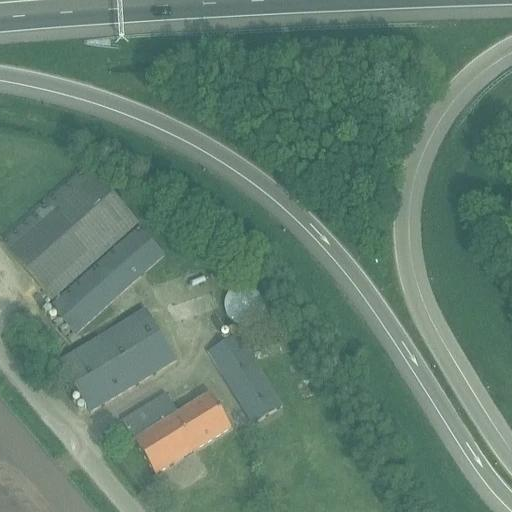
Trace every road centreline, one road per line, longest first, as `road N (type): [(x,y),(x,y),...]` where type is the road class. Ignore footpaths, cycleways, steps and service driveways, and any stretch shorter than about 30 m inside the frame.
road 1 (motorway): [(0,75),(130,109),(199,139),(257,177),(329,243),(409,351),(488,480),(511,501)]
road 2 (motorway): [(511,464),(428,331),(410,288),(400,207),(426,130),(454,85),(511,46)]
road 3 (motorway): [(0,18),(285,0)]
road 4 (unclassified): [(132,511),(0,353)]
